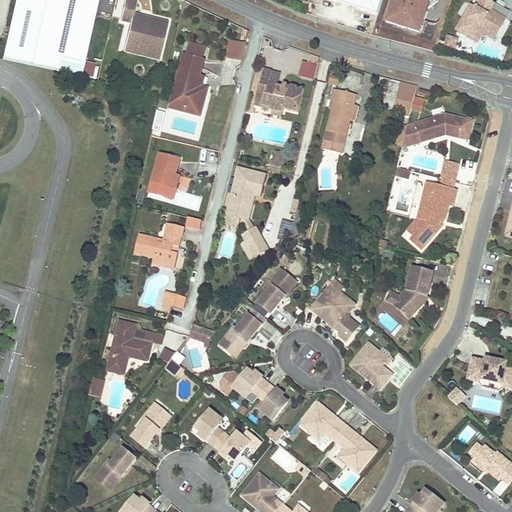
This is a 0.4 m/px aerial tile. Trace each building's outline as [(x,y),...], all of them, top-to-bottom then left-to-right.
[(97,0),(46,0),(46,1),(39,0),(15,0),(2,59),(55,71),(80,76),(97,0)] [(132,24),(127,45),(161,54),(169,22),(134,14),(137,1),(132,0),(126,0),(121,22),(132,24)] [(325,0),(341,5),(349,7),(378,17),(383,0),(325,0)] [(393,0),(387,22),(420,33),(430,0),(393,0)] [(485,30),(498,37),(508,20),(492,11),(496,4),(489,0),(481,0),(477,8),(470,20),(465,17),(457,31),(468,37),(469,35),(476,39),(483,27),(486,28),(485,30)] [(465,17),(470,20),(477,8),(472,5),(465,17)] [(498,37),(485,30),(486,28),(483,27),(476,39),(469,35),(468,37),(478,43),(484,33),(497,41),(498,37)] [(450,36),(447,46),(453,48),(456,38),(450,36)] [(243,60),(247,42),(234,39),(229,57),(243,60)] [(161,54),(127,45),(125,53),(159,61),(161,54)] [(197,90),(198,83),(200,76),(204,60),(184,55),(170,106),(198,113),(203,92),(202,91),(197,90)] [(313,79),(316,64),(302,61),(299,77),(313,79)] [(272,73),(263,71),(257,99),(264,101),(263,105),(273,107),(272,110),(283,113),(283,110),(298,113),(303,91),(283,86),(282,92),(276,90),(277,88),(270,86),(272,73)] [(270,86),(277,88),(280,75),(272,73),(270,86)] [(205,77),(200,76),(198,83),(197,90),(202,91),(205,77)] [(338,78),(330,76),(329,84),(336,86),(338,78)] [(395,98),(401,83),(392,79),(386,95),(395,98)] [(418,94),(429,97),(430,92),(420,89),(418,94)] [(332,100),(335,100),(322,149),(342,154),(351,120),(355,121),(358,106),(354,105),(357,96),(335,91),(332,100)] [(207,93),(203,92),(198,113),(170,106),(170,109),(200,117),(207,93)] [(396,111),(411,114),(415,98),(400,94),(396,111)] [(263,105),(264,101),(257,99),(255,106),(272,110),(273,107),(263,105)] [(283,113),(272,110),(271,117),(281,119),(283,113)] [(447,115),(417,124),(408,127),(402,149),(423,143),(447,135),(446,133),(449,132),(460,135),(464,120),(447,115)] [(286,154),(275,152),(273,161),(283,164),(286,154)] [(180,159),(170,156),(160,154),(151,184),(176,190),(180,176),(175,175),(180,159)] [(440,184),(455,187),(460,164),(445,160),(440,184)] [(273,161),(271,169),(281,171),(283,164),(273,161)] [(241,219),(247,195),(255,197),(260,198),(265,177),(239,171),(228,216),(241,219)] [(185,195),(191,179),(182,176),(176,192),(185,195)] [(418,220),(421,220),(427,195),(432,196),(435,186),(427,184),(418,220)] [(457,191),(435,186),(432,196),(427,195),(421,220),(418,220),(407,233),(408,233),(415,239),(411,243),(421,252),(442,228),(439,226),(440,221),(445,222),(448,206),(453,207),(457,191)] [(247,195),(241,219),(248,221),(249,219),(255,197),(247,195)] [(241,219),(228,216),(225,225),(239,228),(241,219)] [(186,225),(200,227),(201,220),(187,218),(186,225)] [(241,219),(249,234),(255,230),(249,219),(248,221),(241,219)] [(281,220),(278,239),(288,241),(291,222),(281,220)] [(173,246),(176,247),(179,248),(184,229),(168,225),(164,241),(163,244),(158,243),(159,239),(140,235),(136,253),(154,257),(153,263),(164,266),(166,262),(175,264),(178,253),(172,252),(173,246)] [(267,249),(255,230),(249,234),(243,237),(255,256),(267,249)] [(278,259),(289,245),(283,241),(276,250),(277,252),(274,255),(278,259)] [(284,293),(286,295),(297,281),(282,268),(279,272),(292,283),(284,293)] [(425,298),(428,298),(434,274),(413,269),(407,293),(400,300),(404,304),(397,311),(409,322),(423,304),(425,298)] [(259,302),(271,312),(286,295),(284,293),(292,283),(279,272),(273,279),(276,281),(274,285),(259,302)] [(328,322),(325,325),(338,335),(335,337),(344,344),(355,329),(343,319),(352,308),(329,289),(310,313),(317,318),(319,315),(328,322)] [(173,298),(177,295),(166,292),(163,303),(166,303),(164,309),(169,311),(171,304),(173,298)] [(183,308),(186,298),(177,295),(173,298),(171,304),(183,308)] [(393,307),(397,311),(404,304),(400,300),(393,307)] [(250,314),(262,324),(267,318),(255,308),(250,314)] [(262,324),(250,314),(235,331),(233,335),(230,332),(224,339),(237,350),(245,340),(247,341),(262,324)] [(317,318),(325,325),(328,322),(319,315),(317,318)] [(135,325),(118,321),(115,336),(120,337),(119,343),(113,346),(117,354),(110,358),(108,364),(114,366),(112,372),(123,375),(126,359),(124,355),(128,353),(131,357),(147,361),(150,344),(131,339),(132,338),(133,331),(134,328),(135,325)] [(210,330),(200,327),(198,332),(191,330),(190,332),(190,335),(190,336),(204,341),(210,343),(212,337),(208,336),(210,330)] [(133,331),(132,338),(160,344),(162,335),(134,328),(133,331)] [(236,355),(247,341),(245,340),(237,350),(224,339),(221,343),(236,355)] [(380,352),(370,343),(353,364),(368,376),(371,372),(375,375),(371,379),(382,387),(393,374),(382,365),(388,357),(380,352)] [(159,357),(169,362),(173,357),(176,353),(165,348),(159,357)] [(383,348),(380,352),(388,357),(391,354),(383,348)] [(168,364),(178,372),(183,366),(173,358),(168,364)] [(511,389),(511,368),(507,367),(508,364),(494,361),(493,364),(487,362),(474,360),(470,380),(478,382),(483,381),(503,385),(507,388),(511,389)] [(168,364),(167,366),(177,374),(178,372),(168,364)] [(253,391),(260,396),(270,384),(263,378),(264,377),(257,372),(255,374),(249,369),(235,387),(242,392),(245,389),(250,394),(253,391)] [(99,398),(102,385),(91,383),(88,395),(99,398)] [(274,419),(289,402),(283,397),(285,395),(278,389),(277,390),(270,384),(260,396),(267,402),(264,405),(270,410),(267,413),(274,419)] [(457,406),(466,396),(456,387),(447,397),(457,406)] [(248,397),(250,394),(245,389),(242,392),(248,397)] [(159,427),(161,428),(172,414),(157,402),(154,406),(167,416),(159,427)] [(337,440),(348,426),(338,418),(334,422),(331,419),(334,415),(319,403),(302,424),(320,439),(326,431),(337,440)] [(270,410),(264,405),(261,408),(267,413),(270,410)] [(134,436),(146,446),(161,428),(159,427),(167,416),(154,406),(149,413),(152,415),(149,418),(134,436)] [(212,410),(197,427),(203,432),(201,434),(208,440),(209,439),(216,445),(226,432),(219,427),(222,424),(216,419),(219,415),(212,410)] [(216,419),(222,424),(225,420),(219,415),(216,419)] [(342,456),(360,471),(377,450),(362,437),(358,442),(355,439),(358,435),(348,426),(337,440),(348,449),(342,456)] [(275,432),(271,437),(275,440),(277,442),(286,431),(282,428),(277,434),(275,432)] [(272,429),(267,434),(271,437),(275,432),(272,429)] [(238,431),(236,435),(241,440),(244,436),(238,431)] [(233,438),(226,432),(216,445),(223,451),(222,451),(229,457),(231,455),(237,459),(251,442),(244,436),(241,440),(236,435),(233,438)] [(472,453),(477,457),(484,448),(479,444),(472,453)] [(477,457),(472,463),(483,472),(485,469),(489,473),(500,482),(502,479),(510,486),(511,483),(511,463),(499,452),(497,455),(486,446),(484,448),(477,457)] [(123,474),(137,457),(125,447),(111,464),(108,468),(105,465),(100,472),(112,483),(121,473),(123,474)] [(281,447),(272,456),(287,471),(297,462),(281,447)] [(311,470),(302,462),(297,468),(306,476),(311,470)] [(240,478),(245,466),(237,463),(233,475),(240,478)] [(324,472),(316,465),(312,471),(320,477),(324,472)] [(347,469),(335,484),(347,493),(358,477),(347,469)] [(111,488),(123,474),(121,473),(112,483),(100,472),(96,476),(111,488)] [(329,476),(324,472),(320,477),(325,481),(329,476)] [(264,511),(277,511),(283,505),(272,496),(278,489),(260,474),(243,495),(258,507),(262,503),(265,506),(262,510),(264,511)] [(445,503),(427,490),(422,496),(420,494),(414,501),(415,501),(410,509),(413,511),(427,511),(428,511),(432,511),(436,508),(439,511),(445,503)] [(154,511),(157,509),(150,504),(150,503),(143,497),(142,500),(136,495),(121,511),(154,511)]
